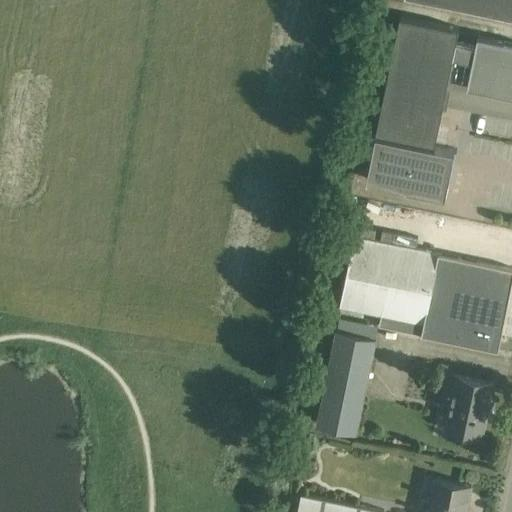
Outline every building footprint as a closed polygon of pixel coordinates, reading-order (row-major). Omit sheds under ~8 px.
[(511,0),(444,0),(511,13),(511,0)] [(457,149),(435,145),(448,80),(468,84),(467,86),(511,94),(511,42),(478,34),(475,45),(456,41),(458,30),(400,15),(366,179),(445,195),(455,150),(457,150),(457,149)] [(355,235),(340,306),(381,314),(379,325),(498,350),(511,282),(511,267),(438,252),(419,248),(355,235)] [(335,329),(316,423),(357,431),(376,338),(335,329)] [(492,382),(473,378),(451,373),(448,390),(454,392),(446,429),(481,436),(492,382)] [(465,511),(471,485),(451,481),(436,478),(428,511),(424,511),(423,511),(422,511),(465,511)] [(383,511),(384,510),(302,493),(297,511),(383,511)]
